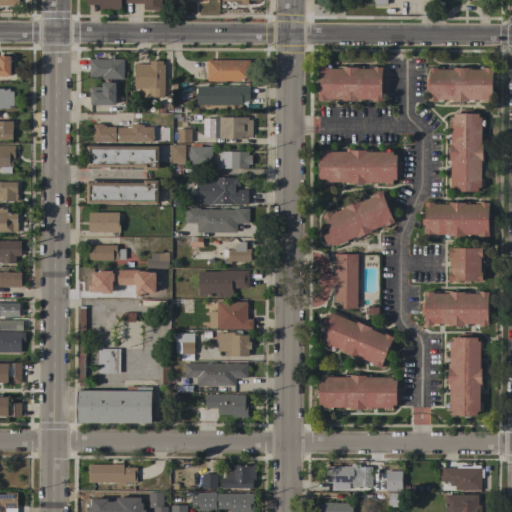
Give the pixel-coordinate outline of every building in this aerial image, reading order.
[(120,0),(120,9),(99,9),(99,5),(86,4),(86,0),(120,0)] [(161,0),(162,9),(144,10),(144,4),(125,4),(125,0),(161,0)] [(0,55),(7,55),(7,56),(10,56),(10,75),(6,75),(6,76),(0,76),(0,55)] [(123,59),(123,79),(101,79),(101,77),(89,77),(89,59),(123,59)] [(249,60),(249,66),(250,67),(250,73),(249,73),(249,81),(206,81),(206,60),(249,60)] [(134,64),(149,64),(149,61),(162,61),(162,64),(164,64),(164,97),(147,97),(147,89),(134,88),(134,64)] [(362,66),(362,68),(368,68),(368,67),(382,67),(382,71),(382,101),(376,101),(376,102),(368,102),(368,99),(362,99),(362,101),(355,101),(355,100),(345,100),(345,101),(337,101),(337,99),(332,99),(332,101),(323,101),(323,100),(317,100),(317,96),(318,96),(318,71),(317,71),(317,66),(331,66),(331,68),(337,68),(337,66),(362,66)] [(425,78),(429,78),(429,72),(428,72),(428,67),(443,67),(443,68),(448,68),(448,67),(473,67),(473,69),(479,69),(479,67),(485,67),(485,68),(493,68),(493,71),(492,71),(492,98),(493,98),(493,101),(486,101),(486,102),(478,102),(478,99),(473,99),(473,102),(465,102),(465,101),(456,101),(456,102),(447,102),(447,99),(442,99),(442,102),(434,102),(434,101),(428,101),(428,97),(429,97),(429,90),(425,90),(425,78)] [(115,105),(89,104),(89,87),(101,87),(101,82),(115,82),(115,105)] [(249,86),(249,101),(241,101),(241,104),(196,104),(196,86),(249,86)] [(0,88),(9,88),(9,91),(13,91),(13,106),(8,106),(8,108),(0,108),(0,88)] [(453,191),(453,187),(448,187),(448,178),(451,178),(451,165),(448,165),(448,157),(450,157),(450,147),(448,147),(448,139),(451,139),(451,126),(448,126),(448,118),(451,118),(451,117),(454,117),(454,113),(460,113),(460,109),(472,109),(472,113),(478,113),(478,117),(481,117),(481,118),(483,118),(483,126),(481,126),(481,139),(484,139),(483,165),(482,165),(481,178),(483,178),(483,185),(481,184),(481,187),(478,187),(478,191),(453,191)] [(248,117),(248,119),(252,119),(251,136),(247,136),(247,139),(218,138),(218,137),(199,137),(199,119),(214,119),(214,117),(248,117)] [(0,121),(12,121),(12,139),(0,139),(0,121)] [(153,141),(151,141),(151,143),(148,143),(148,141),(113,141),(113,142),(110,142),(110,141),(93,142),(93,124),(103,124),(103,125),(105,125),(105,127),(115,127),(115,128),(130,128),(130,124),(141,124),(141,125),(143,125),(143,127),(153,127),(153,141)] [(190,142),(176,142),(177,129),(191,129),(190,142)] [(11,172),(0,172),(0,145),(14,145),(14,158),(12,158),(12,168),(11,168),(11,172)] [(170,145),(184,145),(184,163),(171,163),(171,159),(170,159),(170,145)] [(158,146),(158,160),(157,160),(157,162),(158,162),(158,170),(143,170),(143,167),(86,167),(86,146),(158,146)] [(211,146),(211,166),(188,166),(188,157),(188,153),(188,146),(192,146),(195,146),(211,146)] [(319,154),(323,154),(323,149),(333,149),(333,151),(345,151),(345,149),(370,149),(370,152),(383,152),(383,150),(392,150),(392,151),(392,154),(396,154),(397,161),(400,161),(400,173),(396,173),(396,180),(392,180),(392,182),(391,182),(391,185),(382,185),(382,182),(370,182),(370,185),(362,185),(362,183),(353,183),(353,184),(345,184),(345,182),(332,182),(332,184),(323,184),(323,179),(319,179),(319,154)] [(248,151),(248,155),(251,155),(251,164),(248,164),(248,168),(219,168),(219,151),(248,151)] [(170,164),(183,164),(182,176),(170,176),(170,164)] [(229,204),(229,203),(212,203),(212,204),(192,204),(192,195),(196,195),(196,185),(192,185),(192,177),(239,177),(239,186),(238,186),(238,188),(235,188),(235,190),(247,190),(247,204),(229,204)] [(143,183),(143,180),(158,180),(157,188),(157,190),(157,204),(86,203),(86,182),(143,183)] [(0,181),(17,182),(17,201),(0,201),(0,181)] [(321,232),(328,229),(324,219),(323,219),(322,215),(334,210),(335,212),(340,210),(339,208),(346,205),(347,205),(357,201),(356,201),(363,198),(364,200),(369,198),(368,196),(375,193),(376,193),(381,191),(383,194),(382,194),(394,222),(388,225),(389,225),(381,228),(380,226),(375,228),(376,231),(368,234),(367,233),(359,236),(360,237),(353,240),(352,238),(347,240),(347,242),(333,248),(332,246),(331,243),(327,245),(321,232)] [(421,213),(425,213),(425,206),(424,206),(424,202),(438,202),(438,204),(443,204),(443,202),(469,202),(469,204),(474,204),(474,201),(482,201),(482,202),(489,203),(489,207),(488,207),(488,233),(489,233),(489,236),(483,236),(483,237),(474,237),(474,234),(469,234),(469,236),(461,236),(461,235),(451,235),(451,237),(443,237),(443,234),(438,234),(438,236),(430,236),(424,236),(424,232),(425,232),(425,225),(421,225),(421,213)] [(196,232),(196,223),(184,223),(184,208),(199,208),(199,209),(208,209),(210,209),(233,209),(233,208),(248,208),(248,223),(236,223),(236,232),(196,232)] [(0,232),(0,209),(6,209),(6,213),(17,213),(17,232),(0,232)] [(119,213),(118,222),(119,222),(119,232),(88,232),(88,212),(119,213)] [(20,256),(15,256),(15,263),(0,263),(0,240),(20,241),(20,256)] [(250,261),(231,261),(231,264),(223,264),(223,250),(230,250),(230,249),(235,249),(235,244),(238,244),(238,241),(245,241),(245,249),(250,249),(250,261)] [(116,245),(116,249),(124,249),(124,259),(117,259),(117,260),(92,260),(92,259),(88,259),(88,246),(92,246),(92,245),(116,245)] [(482,247),(482,262),(480,262),(480,267),(482,267),(482,281),(478,281),(478,280),(452,280),(452,281),(448,281),(448,275),(447,275),(447,267),(450,267),(450,261),(447,261),(447,254),(448,254),(449,247),(452,247),(452,248),(478,248),(478,247),(482,247)] [(146,268),(146,258),(149,258),(149,255),(150,255),(150,253),(159,253),(168,253),(168,268),(146,268)] [(357,254),(357,259),(358,259),(358,280),(357,280),(357,290),(358,290),(358,292),(357,292),(357,303),(358,303),(358,306),(357,306),(357,308),(342,308),(342,302),(333,302),(333,286),(318,286),(318,273),(333,273),(334,254),(357,254)] [(248,270),(248,288),(232,288),(232,294),(231,294),(231,296),(222,296),(220,297),(217,297),(216,296),(197,296),(198,271),(219,271),(219,270),(248,270)] [(0,272),(1,272),(1,271),(7,271),(7,273),(20,272),(20,286),(0,286),(0,272)] [(110,275),(110,272),(119,272),(119,274),(132,274),(132,284),(126,284),(126,289),(119,289),(119,291),(88,291),(88,274),(110,275)] [(443,326),(443,324),(436,324),(436,325),(423,325),(423,321),(424,321),(424,314),(420,314),(420,302),(425,302),(425,296),(424,296),(424,292),(430,292),(430,291),(437,291),(437,293),(444,293),(444,291),(469,291),(469,293),(474,293),(474,291),(481,291),(481,292),(489,292),(489,296),(488,296),(488,321),(488,326),(474,326),(474,324),(468,324),(468,326),(443,326)] [(0,302),(19,303),(19,316),(11,316),(11,318),(3,318),(3,316),(0,316),(0,302)] [(246,302),(246,319),(252,319),(252,328),(216,328),(209,328),(209,311),(216,311),(216,302),(246,302)] [(364,307),(377,307),(377,315),(364,315),(364,307)] [(327,314),(330,315),(332,310),(347,317),(346,319),(351,321),(352,319),(371,328),(371,329),(384,335),(385,333),(394,337),(392,341),(389,347),(392,348),(387,359),(384,358),(381,364),(382,364),(380,368),(374,365),(373,366),(367,363),(368,361),(363,359),(362,361),(355,358),(355,357),(347,353),(346,355),(338,351),(339,349),(334,347),(333,349),(326,346),(326,345),(321,343),(322,339),(323,339),(328,330),(321,326),(327,314)] [(135,322),(122,322),(122,312),(135,312),(135,322)] [(22,330),(0,329),(0,320),(22,321),(22,330)] [(24,341),(20,341),(20,352),(0,352),(0,331),(24,332),(24,341)] [(248,342),(250,342),(250,349),(247,349),(248,356),(224,356),(224,351),(217,351),(217,333),(224,333),(236,332),(236,335),(248,335),(248,342)] [(193,333),(193,354),(181,354),(181,353),(174,353),(173,333),(193,333)] [(451,415),(452,411),(449,411),(449,410),(446,410),(446,402),(449,402),(449,389),(447,389),(447,381),(448,381),(448,371),(447,371),(447,364),(449,364),(449,358),(447,358),(447,342),(449,342),(449,341),(452,341),(452,337),(458,337),(458,333),(470,333),(470,337),(477,338),(477,341),(480,341),(480,342),(482,342),(482,350),(480,350),(480,363),(482,363),(482,366),(480,366),(480,368),(482,368),(481,388),(480,388),(479,402),(481,402),(481,411),(479,411),(477,411),(477,415),(451,415)] [(119,374),(97,373),(97,349),(119,349),(119,374)] [(0,363),(12,364),(12,363),(21,363),(20,383),(0,382),(0,363)] [(247,364),(247,378),(235,378),(235,386),(196,385),(196,377),(184,377),(184,363),(247,364)] [(396,405),(392,405),(392,407),(391,407),(391,410),(383,410),(383,408),(370,408),(370,410),(344,410),(344,407),(331,407),(331,410),(323,410),(323,404),(319,404),(319,379),(322,379),(322,374),(331,374),(331,377),(345,377),(345,375),(352,375),(352,376),(362,376),(362,375),(370,374),(370,377),(383,377),(383,375),(392,375),(392,377),(392,380),(396,380),(396,405)] [(126,391),(126,386),(151,386),(151,423),(77,423),(77,390),(126,391)] [(244,395),(244,404),(247,404),(247,417),(233,417),(233,414),(217,414),(217,408),(205,408),(205,395),(244,395)] [(0,396),(8,397),(8,404),(12,404),(12,403),(20,403),(20,418),(12,418),(12,416),(0,416),(0,396)] [(88,482),(88,464),(111,464),(123,464),(123,467),(136,467),(136,483),(88,482)] [(439,482),(439,468),(456,468),(456,466),(470,466),(470,465),(480,465),(480,468),(481,468),(481,469),(482,469),(482,478),(481,478),(480,490),(454,490),(454,486),(450,485),(450,482),(442,482),(439,482)] [(225,488),(225,479),(225,472),(227,472),(227,466),(255,466),(254,480),(252,480),(252,488),(225,488)] [(371,485),(378,485),(378,491),(371,491),(358,491),(358,487),(351,487),(351,482),(326,483),(326,467),(351,467),(351,466),(371,466),(371,485)] [(400,490),(384,490),(385,470),(401,470),(400,490)] [(215,473),(200,474),(201,488),(215,488),(215,473)] [(148,507),(148,492),(162,492),(162,508),(148,507)] [(253,493),(253,502),(254,502),(254,511),(230,511),(230,509),(218,509),(218,511),(197,511),(197,508),(191,508),(191,492),(215,492),(215,493),(253,493)] [(0,511),(0,494),(5,494),(5,493),(17,493),(17,508),(16,508),(16,511),(0,511)] [(387,493),(399,493),(399,507),(387,506),(387,493)] [(480,511),(445,511),(445,494),(478,495),(477,505),(481,505),(480,511)] [(113,501),(113,505),(118,505),(118,511),(86,511),(86,506),(91,506),(91,501),(113,501)] [(320,511),(320,503),(352,503),(351,511),(320,511)]
